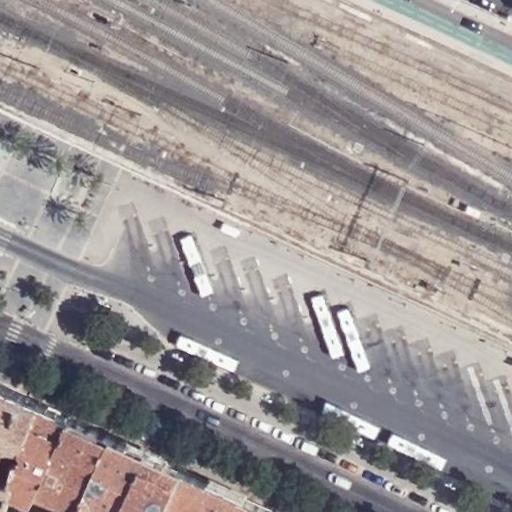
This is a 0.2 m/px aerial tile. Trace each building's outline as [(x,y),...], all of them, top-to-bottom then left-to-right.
[(18,456),(44,403),(0,382),(0,501),(2,504),(18,456)] [(20,511),(77,418),(44,403),(18,456),(2,504),(14,511),(20,511)] [(116,436),(77,418),(20,511),(72,511),(73,511),(78,503),(116,436)] [(117,511),(151,453),(116,436),(78,503),(100,511),(117,511)] [(186,470),(151,453),(117,511),(163,511),(166,507),(186,470)] [(275,511),(276,511),(186,470),(166,507),(175,511),(275,511)] [(14,511),(2,504),(0,501),(0,511),(14,511)]
